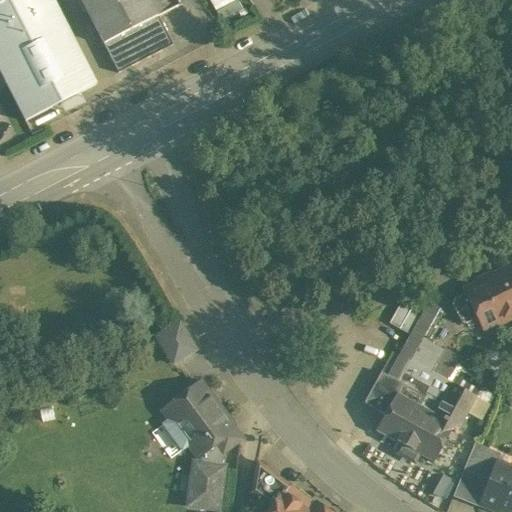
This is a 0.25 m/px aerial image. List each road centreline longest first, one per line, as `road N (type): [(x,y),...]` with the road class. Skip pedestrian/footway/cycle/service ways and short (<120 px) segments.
road 1 (residential): [(254,364),(511,229)]
road 2 (unclassified): [(377,0),(127,129)]
road 3 (residential): [(127,129),(254,364)]
road 4 (residential): [(254,364),(326,458),(386,511)]
road 5 (unclassified): [(127,129),(0,196)]
